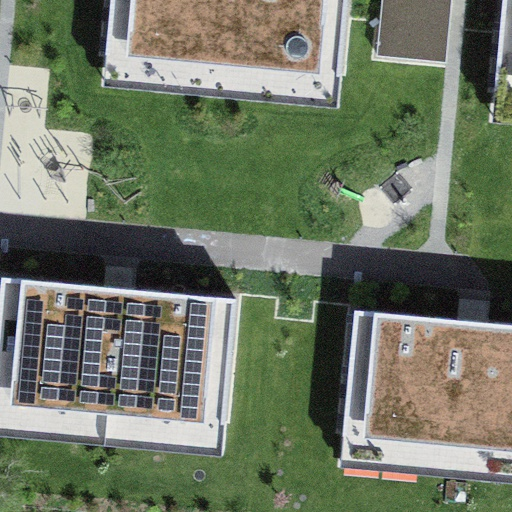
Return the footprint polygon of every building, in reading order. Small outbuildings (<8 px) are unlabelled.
[(347,0),(109,0),(105,53),(341,75),(347,0)] [(383,0),(383,51),(452,53),(453,0),(383,0)] [(511,0),(501,0),(493,89),(511,91),(511,0)] [(236,299),(0,277),(0,403),(224,423),(236,299)] [(511,323),(354,310),(343,434),(511,449),(511,323)]
